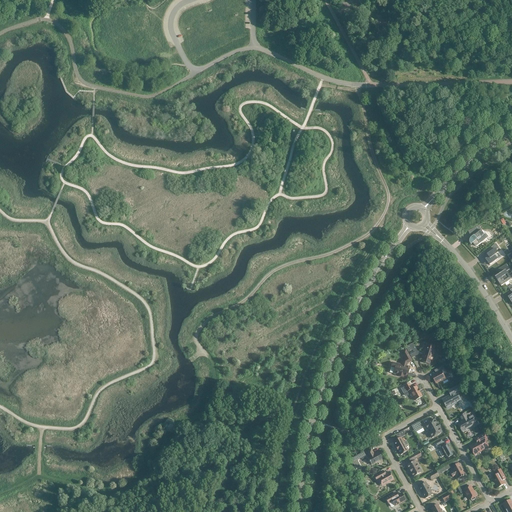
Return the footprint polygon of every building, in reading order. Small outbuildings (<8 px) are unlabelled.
[(473,244),(474,245),(474,246),(475,246),(476,246),(477,246),(478,246),(488,238),(486,235),(483,234),(479,226),(471,230),(474,236),(472,238),(471,239),(471,240),(470,240),(470,241),(470,242),(470,243),(471,244),(471,245),(473,244)] [(500,257),(498,254),(498,253),(496,250),(499,248),(495,244),(488,250),(490,252),(487,255),(488,256),(486,257),(487,258),(485,259),(490,265),(498,259),(500,257)] [(510,271),(509,270),(506,265),(499,270),(501,274),(496,278),(501,286),(511,279),(506,272),(509,270),(510,271)] [(415,350),(412,344),(406,347),(409,353),(415,350)] [(434,347),(427,345),(426,348),(425,348),(422,358),(423,358),(422,362),(429,364),(430,360),(431,361),(434,351),(433,351),(434,347)] [(392,363),(391,367),(389,373),(398,375),(398,376),(403,377),(403,376),(407,377),(409,370),(410,367),(406,366),(407,364),(411,361),(405,350),(401,352),(405,359),(403,361),(402,365),(392,363)] [(434,375),(432,376),(433,378),(436,384),(446,379),(443,375),(446,373),(443,366),(435,371),(436,374),(434,375)] [(409,383),(404,386),(400,389),(403,394),(407,391),(407,392),(409,390),(411,394),(410,395),(410,396),(411,397),(412,397),(413,397),(415,401),(416,400),(417,401),(418,401),(419,401),(419,400),(419,399),(422,397),(420,393),(420,392),(419,392),(418,390),(419,390),(418,389),(416,386),(412,389),(409,383)] [(463,404),(457,392),(461,390),(458,385),(448,391),(451,395),(442,400),(447,409),(461,401),(463,405),(463,404)] [(462,420),(463,422),(458,424),(462,431),(473,425),(469,418),(468,419),(465,413),(460,416),(461,420),(462,420)] [(437,425),(435,420),(424,425),(431,438),(441,432),(439,427),(440,427),(438,425),(437,425)] [(415,432),(422,428),(419,422),(411,426),(415,432)] [(398,439),(393,442),(396,446),(395,447),(397,451),(398,450),(401,455),(408,451),(405,446),(408,445),(406,441),(403,442),(401,438),(405,436),(402,431),(395,435),(397,438),(397,437),(398,439)] [(470,447),(474,455),(479,453),(484,449),(485,450),(489,447),(486,441),(488,440),(484,434),(474,439),(476,443),(474,444),(470,447)] [(439,445),(441,448),(446,458),(454,455),(448,444),(443,447),(442,444),(440,440),(434,443),(436,447),(439,445)] [(371,449),(365,452),(368,458),(369,461),(369,462),(371,462),(372,465),(382,459),(378,452),(374,455),(371,449)] [(415,461),(414,461),(414,460),(421,456),(419,452),(408,458),(410,462),(411,462),(411,463),(406,465),(409,470),(410,472),(413,477),(421,472),(422,471),(420,467),(419,468),(415,461)] [(462,476),(462,477),(463,477),(463,476),(465,475),(462,470),(461,470),(460,468),(461,468),(458,463),(451,468),(453,471),(450,473),(452,477),(455,475),(457,479),(462,476)] [(505,484),(503,481),(506,479),(501,469),(495,472),(497,475),(492,477),(498,488),(505,484)] [(379,480),(380,482),(382,486),(393,480),(389,472),(385,474),(384,474),(383,471),(374,476),(376,481),(379,480)] [(439,476),(435,471),(428,475),(431,480),(439,476)] [(425,499),(432,495),(430,491),(430,490),(431,489),(430,487),(428,487),(425,482),(418,486),(420,491),(422,494),(425,499)] [(475,499),(474,498),(474,497),(476,496),(474,492),(473,492),(470,486),(467,488),(465,484),(457,488),(459,492),(463,490),(469,500),(470,499),(471,501),(472,501),(474,499),(475,499)] [(396,492),(393,494),(385,498),(388,504),(392,502),(395,506),(405,500),(401,493),(397,495),(396,492)] [(448,493),(441,497),(444,502),(451,498),(448,493)] [(511,511),(511,502),(511,500),(503,504),(507,510),(506,510),(506,511),(511,511)]
